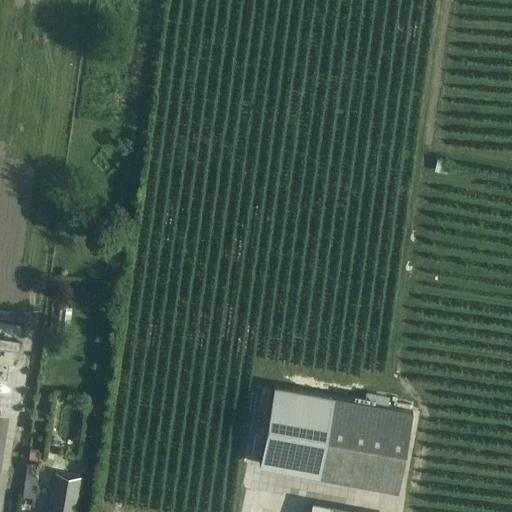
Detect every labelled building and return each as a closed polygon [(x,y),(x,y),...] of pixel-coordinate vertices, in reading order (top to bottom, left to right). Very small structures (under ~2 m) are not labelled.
[(398,491),(413,412),(275,385),(260,464),(398,491)] [(29,449),(28,460),(36,462),(38,451),(29,449)] [(26,464),(21,498),(33,499),(38,465),(26,464)] [(76,511),(82,475),(55,472),(49,509),(50,509),(50,511),(76,511)] [(309,491),(305,511),(396,511),(398,504),(309,491)]
